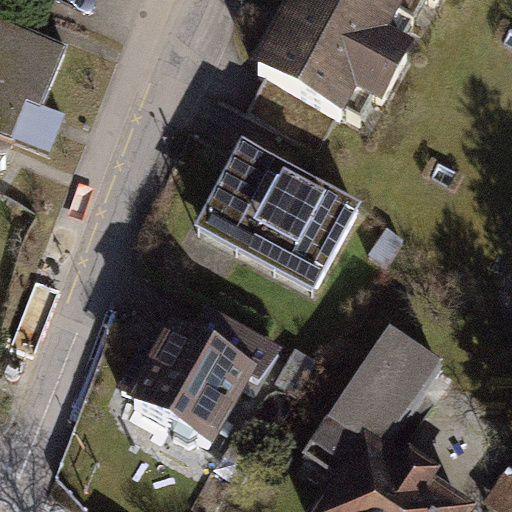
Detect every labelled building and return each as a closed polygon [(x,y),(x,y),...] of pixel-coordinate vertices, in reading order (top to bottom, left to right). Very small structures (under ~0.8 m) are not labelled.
[(340,0),(306,0),(257,95),(353,145),(367,117),(388,128),(421,65),(399,54),(408,35),(340,0)] [(340,0),(408,35),(420,13),(442,25),(455,0),(340,0)] [(52,119),(75,56),(1,29),(0,30),(0,147),(1,145),(56,167),(74,129),(52,119)] [(367,223),(242,159),(199,244),(323,308),(367,223)] [(0,197),(12,180),(0,171),(0,197)] [(263,397),(279,367),(210,328),(198,351),(160,330),(117,407),(215,461),(254,392),(263,397)] [(462,511),(439,497),(447,485),(425,471),(417,483),(394,468),(452,380),(394,343),(310,472),(341,492),(327,511),(462,511)]
